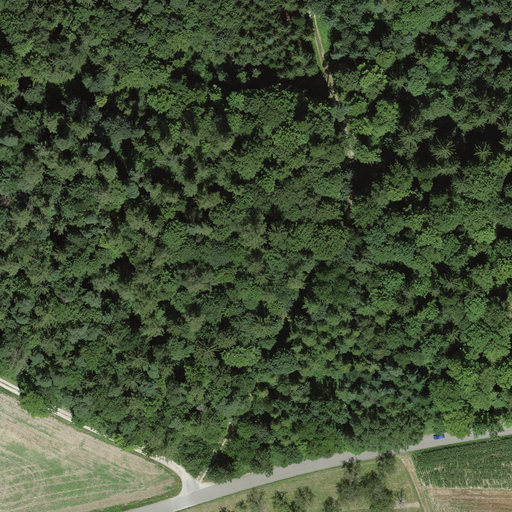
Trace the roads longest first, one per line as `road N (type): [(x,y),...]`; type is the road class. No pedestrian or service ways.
road 1 (track): [(310,0),(350,154),(349,199),(342,226),(211,452)]
road 2 (tertiary): [(153,511),(290,469),(511,430)]
road 3 (track): [(0,384),(174,466),(195,500),(211,452)]
